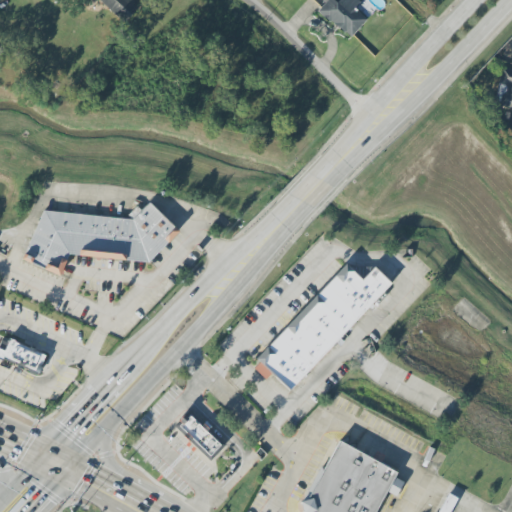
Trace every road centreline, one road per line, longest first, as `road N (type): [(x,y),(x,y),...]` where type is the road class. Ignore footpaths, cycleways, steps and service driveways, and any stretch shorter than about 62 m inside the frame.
road 1 (secondary): [(276,216),(42,461)]
road 2 (secondary): [(66,473),(294,230)]
road 3 (secondary): [(344,177),(511,2)]
road 4 (secondary): [(479,0),(330,160)]
road 5 (residential): [(390,130),(249,0)]
